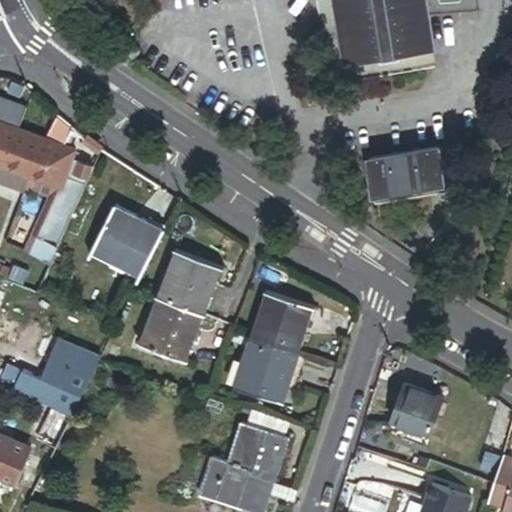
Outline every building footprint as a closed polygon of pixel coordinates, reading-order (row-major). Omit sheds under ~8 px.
[(335,0),(346,65),(432,51),(423,0),(335,0)] [(125,41),(115,55),(132,67),(142,52),(125,41)] [(0,165),(5,168),(20,130),(0,122),(0,165)] [(48,140),(20,130),(5,168),(33,178),(48,140)] [(77,152),(48,140),(33,178),(63,189),(70,173),(73,162),(77,152)] [(446,183),(441,148),(370,159),(376,195),(446,183)] [(82,166),(73,162),(70,173),(78,176),(82,166)] [(33,178),(5,168),(1,181),(29,191),(33,178)] [(72,223),(80,203),(64,196),(56,216),(72,223)] [(42,241),(60,249),(72,223),(56,216),(53,215),(42,241)] [(142,280),(162,239),(145,231),(143,235),(111,219),(89,261),(110,272),(113,265),(142,280)] [(34,256),(41,240),(33,237),(26,253),(34,256)] [(34,256),(53,265),(60,249),(42,241),(41,240),(34,256)] [(108,277),(136,291),(142,280),(113,265),(110,272),(89,261),(87,266),(108,277)] [(174,261),(164,287),(171,289),(181,264),(174,261)] [(171,289),(164,287),(156,308),(204,326),(222,280),(181,264),(171,289)] [(0,278),(9,282),(13,271),(0,266),(0,278)] [(11,286),(0,282),(0,296),(6,299),(11,286)] [(267,316),(258,341),(296,354),(313,306),(268,290),(260,313),(267,316)] [(204,326),(156,308),(148,329),(154,331),(144,357),(186,374),(204,326)] [(251,338),(258,341),(267,316),(260,313),(251,338)] [(138,355),(144,357),(154,331),(148,329),(138,355)] [(296,354),(258,341),(251,338),(242,363),(250,365),(241,391),(279,404),(296,354)] [(233,389),(241,391),(250,365),(242,363),(233,389)] [(31,376),(7,367),(0,383),(0,387),(21,396),(31,376)] [(440,412),(450,378),(413,368),(404,402),(440,412)] [(74,418),(84,398),(31,376),(21,396),(74,418)] [(55,414),(36,405),(31,415),(40,418),(30,437),(41,443),(55,414)] [(57,451),(72,421),(55,414),(41,443),(57,451)] [(228,465),(215,504),(239,511),(266,511),(289,443),(241,427),(228,465)] [(0,437),(0,477),(18,486),(33,452),(0,437)] [(511,511),(511,459),(501,456),(495,476),(491,486),(487,501),(504,506),(502,511),(511,511)] [(215,504),(228,465),(213,460),(200,499),(215,504)] [(466,511),(471,497),(432,485),(423,511),(466,511)]
